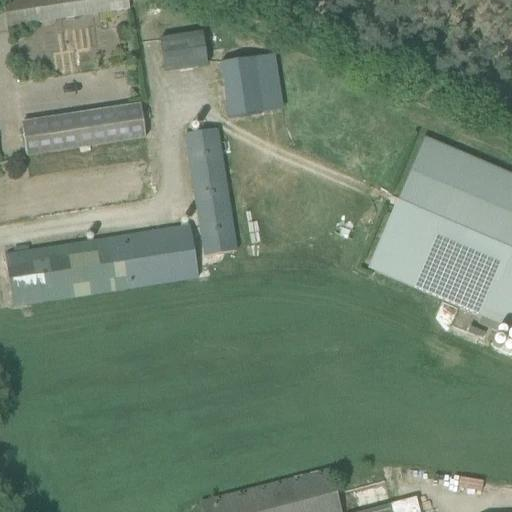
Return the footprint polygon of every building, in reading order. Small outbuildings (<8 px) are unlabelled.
[(129,14),(127,0),(25,0),(4,2),(7,27),(129,14)] [(166,73),(207,67),(203,35),(162,41),(166,73)] [(232,120),(263,115),(254,60),(223,65),(232,120)] [(26,156),(146,139),(142,106),(22,123),(26,156)] [(205,258),(233,253),(237,253),(219,130),(187,135),(205,258)] [(511,176),(429,141),(373,272),(511,332),(511,176)] [(154,170),(34,183),(37,213),(157,201),(154,170)] [(12,307),(31,304),(199,279),(191,228),(28,253),(27,248),(21,249),(21,250),(13,251),(14,254),(3,256),(12,307)] [(418,511),(415,497),(387,505),(358,511),(338,511),(328,470),(200,503),(202,511),(418,511)]
